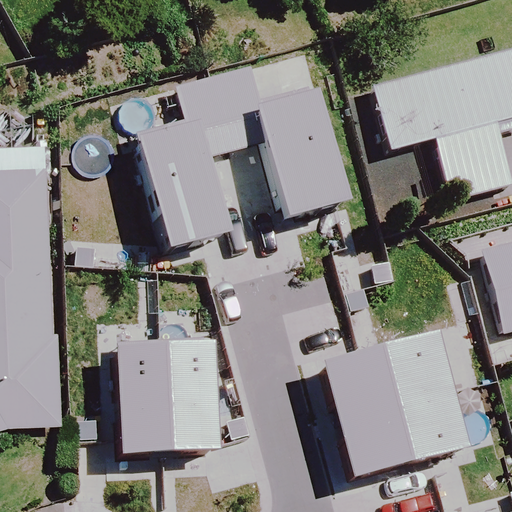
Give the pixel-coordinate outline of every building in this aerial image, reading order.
[(507,189),(492,126),(511,121),(511,51),(366,86),(382,153),(428,142),(443,204),(507,189)] [(292,227),(288,158),(223,162),(227,231),(292,227)] [(55,436),(42,179),(0,180),(0,439),(55,436)] [(229,321),(221,239),(79,253),(91,380),(152,374),(147,329),(229,321)] [(305,247),(269,298),(318,332),(354,282),(305,247)] [(381,511),(361,409),(270,426),(286,511),(381,511)]
